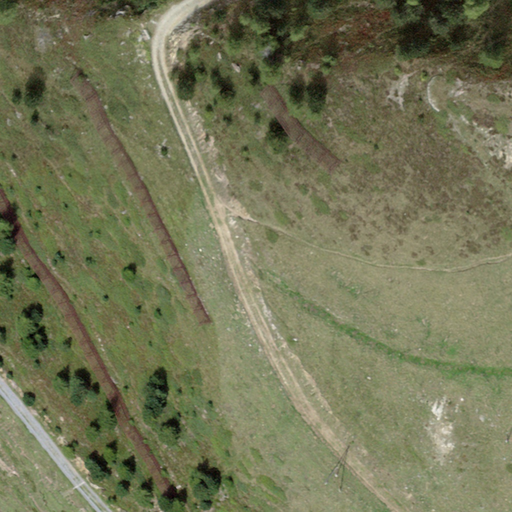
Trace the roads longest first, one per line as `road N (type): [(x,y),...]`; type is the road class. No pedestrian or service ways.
road 1 (track): [(389,511),(344,469),(274,370),(235,277),(227,235),(160,69),(164,36),(195,0)]
road 2 (track): [(0,379),(109,511)]
